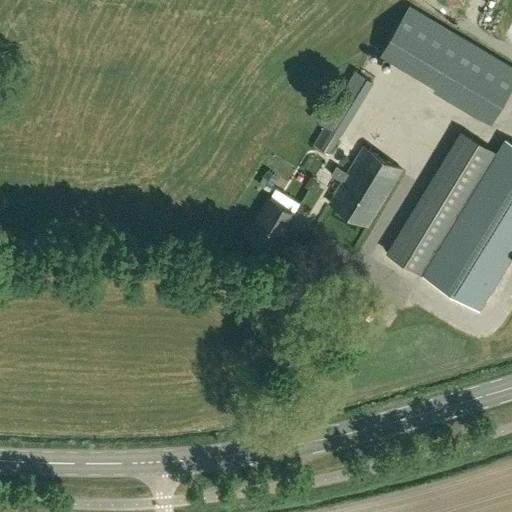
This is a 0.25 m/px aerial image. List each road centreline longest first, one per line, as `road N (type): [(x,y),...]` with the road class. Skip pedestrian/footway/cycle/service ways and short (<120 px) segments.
road 1 (secondary): [(511,388),(298,446)]
road 2 (secondary): [(0,462),(162,465)]
road 3 (secondary): [(162,465),(298,446)]
